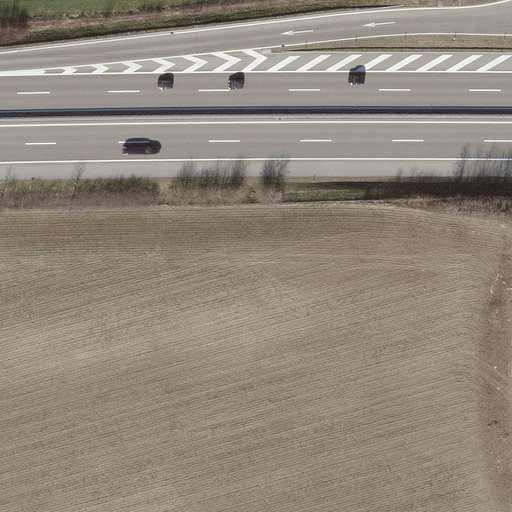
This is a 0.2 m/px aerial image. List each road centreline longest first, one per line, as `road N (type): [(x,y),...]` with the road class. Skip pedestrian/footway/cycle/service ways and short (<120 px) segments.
road 1 (motorway): [(0,145),(511,141)]
road 2 (motorway): [(511,91),(0,94)]
road 3 (motorway): [(491,22),(359,25),(0,65)]
